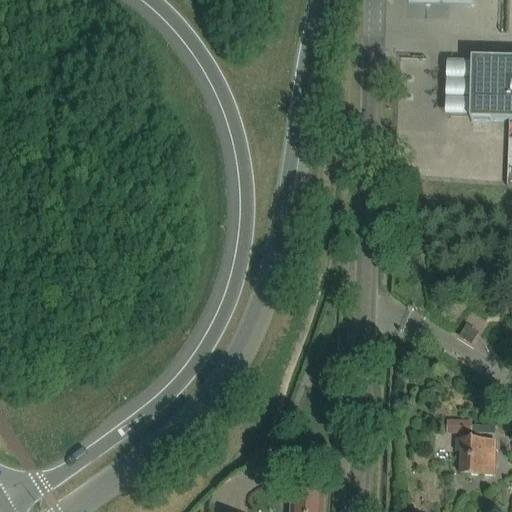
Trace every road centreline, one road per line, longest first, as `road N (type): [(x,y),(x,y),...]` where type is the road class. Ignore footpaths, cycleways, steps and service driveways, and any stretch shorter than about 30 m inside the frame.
road 1 (motorway): [(150,0),(202,55),(243,156),(247,204),(233,290),(182,380),(102,447),(2,511)]
road 2 (motorway): [(61,511),(177,426),(240,341),(273,249),(317,0)]
road 3 (unclassified): [(360,511),(373,0)]
